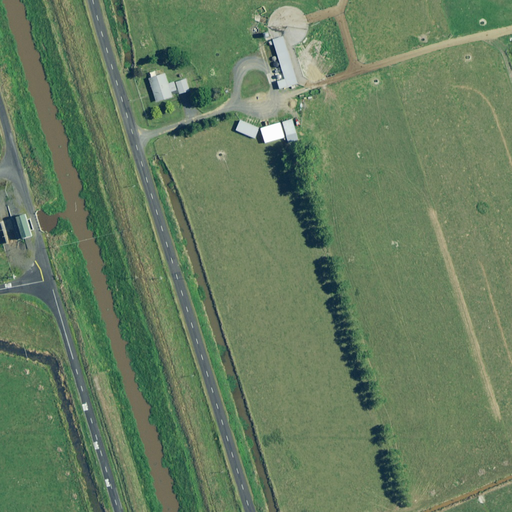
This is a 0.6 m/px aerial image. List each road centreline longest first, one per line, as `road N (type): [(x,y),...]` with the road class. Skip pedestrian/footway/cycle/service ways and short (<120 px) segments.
road 1 (unclassified): [(245,511),(92,0)]
road 2 (unclassified): [(50,280),(119,511)]
